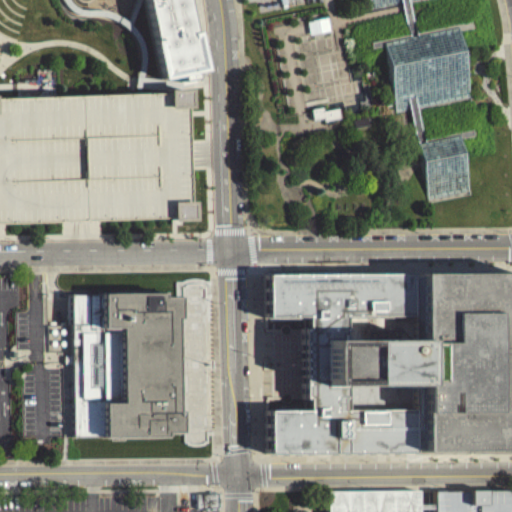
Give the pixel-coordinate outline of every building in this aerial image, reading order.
[(178,0),(187,38),(191,37),(200,76),(156,85),(147,46),(149,46),(139,0),(178,0)] [(365,0),(439,0),(406,7),(413,38),(454,30),(468,102),(414,112),(420,145),(454,138),(466,196),(425,204),(418,172),(417,168),(417,166),(406,115),(393,117),(378,45),(405,40),(400,17),(399,14),(399,11),(398,8),(368,14),(368,11),(365,0)] [(0,230),(2,230),(165,224),(165,227),(167,227),(177,227),(188,226),(187,206),(185,207),(182,121),(182,119),(182,117),(181,114),(184,114),(184,94),(178,94),(160,95),(160,98),(131,99),(114,100),(53,102),(13,103),(0,103),(0,230)] [(307,115),(318,113),(319,117),(334,114),(336,124),(320,127),(320,123),(309,125),(307,117),(307,115)] [(350,126),(351,135),(368,133),(367,124),(350,126)] [(511,269),(414,270),(414,272),(408,272),(408,269),(262,270),(263,315),(302,315),(302,324),(298,324),(298,397),(302,397),(302,406),(263,406),(263,451),(511,449),(511,269)] [(67,443),(160,442),(160,438),(176,438),(176,416),(173,416),(172,323),(175,323),(175,301),(159,302),(159,297),(96,297),(96,300),(66,300),(67,443)] [(326,489),(418,489),(418,511),(326,511),(326,503),(326,489)] [(432,490),(432,511),(511,511),(511,502),(509,502),(509,489),(432,490)] [(194,492),(195,507),(215,507),(217,505),(218,493),(215,491),(194,492)]
